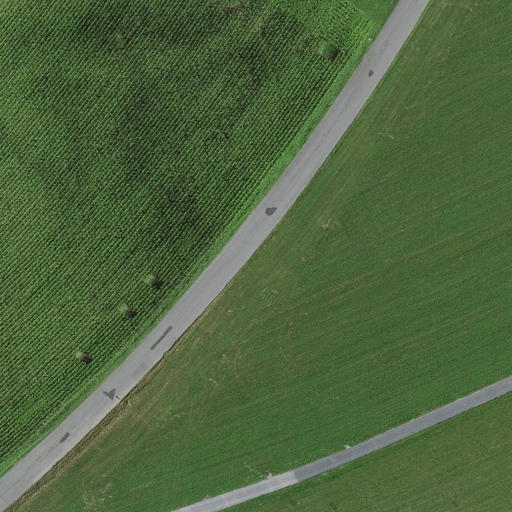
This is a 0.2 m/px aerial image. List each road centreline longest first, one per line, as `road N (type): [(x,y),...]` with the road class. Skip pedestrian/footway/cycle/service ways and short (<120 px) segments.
road 1 (unclassified): [(412,0),(335,128),(195,305),(0,495)]
road 2 (track): [(202,511),(511,382)]
